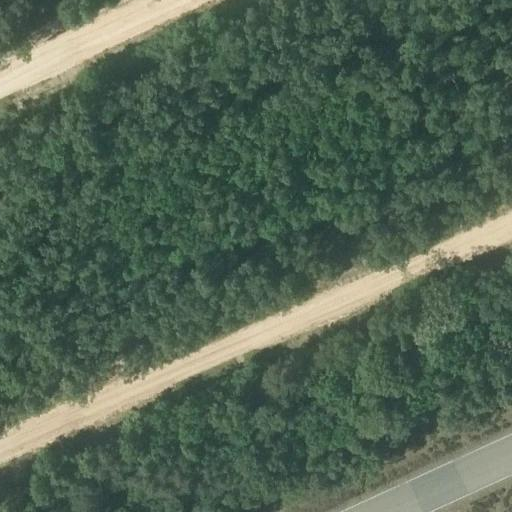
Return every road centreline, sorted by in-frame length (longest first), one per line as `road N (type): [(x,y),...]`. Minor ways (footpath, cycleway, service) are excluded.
road 1 (track): [(511,221),(0,449)]
road 2 (track): [(0,99),(173,0)]
